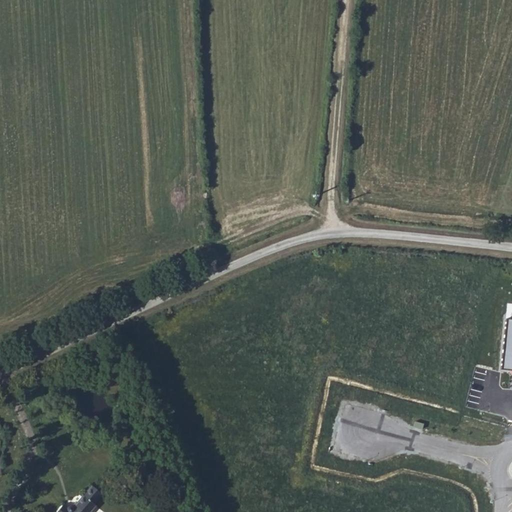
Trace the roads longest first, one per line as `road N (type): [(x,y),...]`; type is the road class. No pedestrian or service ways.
road 1 (unclassified): [(511,249),(368,233),(302,238),(0,374)]
road 2 (track): [(349,0),(333,236)]
road 3 (residential): [(498,466),(362,430)]
